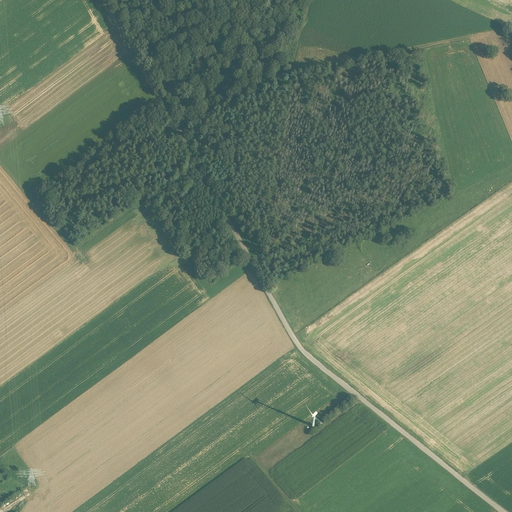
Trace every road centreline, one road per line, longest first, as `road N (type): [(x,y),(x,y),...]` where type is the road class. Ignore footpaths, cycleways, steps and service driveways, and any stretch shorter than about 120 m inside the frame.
road 1 (unclassified): [(504,511),(304,352),(107,0)]
road 2 (track): [(180,132),(289,76),(507,33)]
